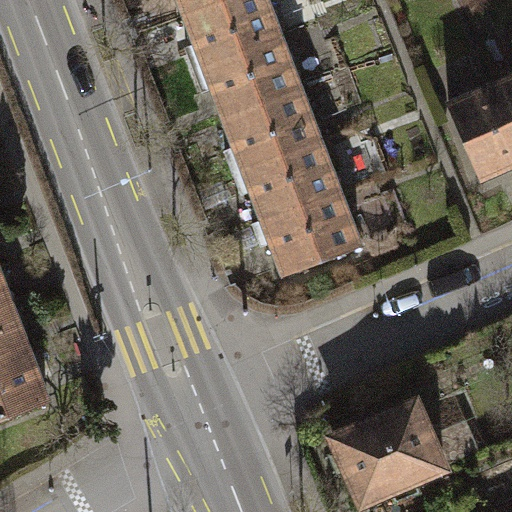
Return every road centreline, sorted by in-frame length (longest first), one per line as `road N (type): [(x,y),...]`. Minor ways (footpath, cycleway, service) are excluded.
road 1 (secondary): [(30,0),(198,424)]
road 2 (residential): [(198,424),(511,275)]
road 3 (residential): [(198,424),(52,511)]
